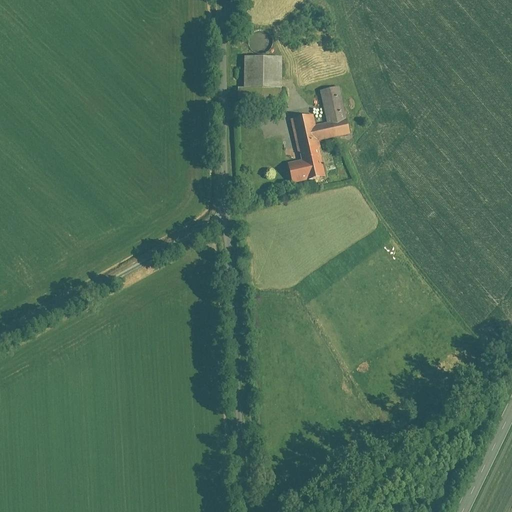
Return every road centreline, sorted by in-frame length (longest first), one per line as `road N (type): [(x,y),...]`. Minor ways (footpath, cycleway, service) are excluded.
road 1 (residential): [(249,511),(229,214),(227,0)]
road 2 (track): [(0,344),(229,214)]
